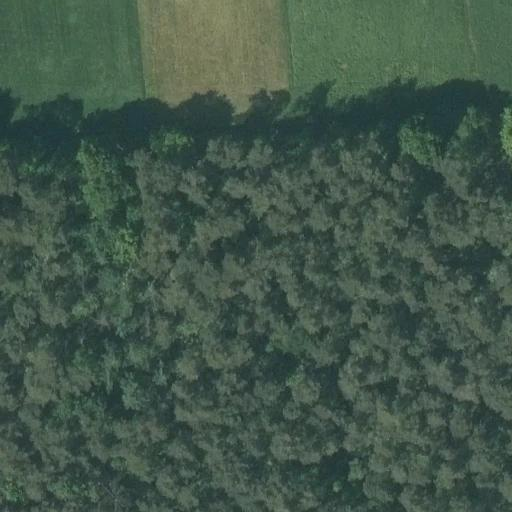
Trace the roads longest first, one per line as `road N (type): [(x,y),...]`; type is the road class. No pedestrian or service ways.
road 1 (track): [(0,155),(30,167),(511,131)]
road 2 (track): [(71,350),(51,241),(57,165)]
